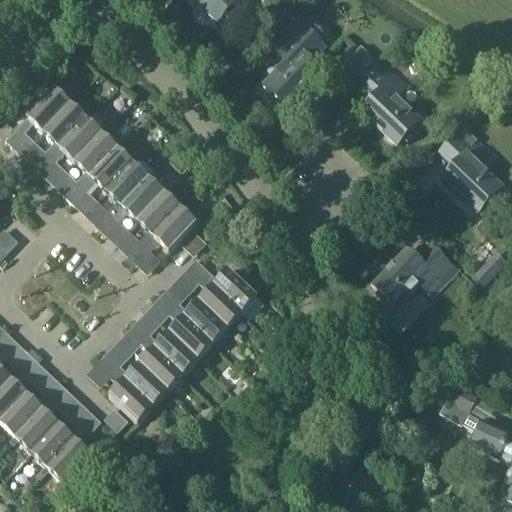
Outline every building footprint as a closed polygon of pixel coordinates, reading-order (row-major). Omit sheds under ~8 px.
[(241,1),(240,0),(189,0),(218,26),(241,1)] [(322,75),(312,65),(326,50),(299,24),(272,52),(285,65),(263,88),(288,112),(322,75)] [(83,62),(68,56),(63,66),(78,73),(83,62)] [(382,61),(355,89),(371,104),(361,114),(398,149),(421,124),(398,102),(410,88),(382,61)] [(34,128),(44,137),(71,109),(56,95),(6,145),(12,151),(34,128)] [(71,109),(44,137),(54,147),(39,163),(49,174),(56,167),(51,162),(87,124),(71,109)] [(65,158),(76,167),(102,139),(87,124),(51,162),(56,167),(65,158)] [(443,181),(479,216),(502,191),(479,168),(492,154),(465,128),(438,156),(453,171),(443,181)] [(102,139),(76,167),(87,177),(70,194),(81,205),(88,198),(82,192),(118,154),(102,139)] [(97,188),(107,197),(134,169),(118,154),(82,192),(88,198),(97,188)] [(43,180),(49,174),(38,164),(33,170),(43,180)] [(134,169),(107,197),(118,207),(102,223),(112,234),(119,227),(114,222),(150,184),(134,169)] [(128,217),(138,227),(165,198),(150,184),(114,222),(119,227),(128,217)] [(81,205),(70,194),(64,201),(75,211),(81,205)] [(165,198),(138,227),(148,237),(133,253),(144,264),(151,257),(145,252),(182,214),(165,198)] [(160,248),(170,257),(197,228),(182,214),(145,252),(151,257),(160,248)] [(112,234),(101,224),(95,230),(106,241),(112,234)] [(372,288),(397,312),(420,288),(433,301),(459,274),(432,247),(417,262),(407,252),(372,288)] [(2,252),(0,254),(0,266),(8,258),(2,252)] [(137,271),(144,264),(133,253),(126,260),(137,271)] [(186,275),(193,282),(203,270),(196,264),(186,275)] [(495,278),(483,267),(472,280),(483,291),(495,278)] [(265,308),(229,274),(219,285),(203,270),(193,282),(200,288),(204,283),(242,319),(243,318),(250,324),(265,308)] [(227,335),(242,319),(204,283),(200,288),(209,297),(198,308),(227,335)] [(163,313),(173,302),(166,296),(156,307),(163,313)] [(227,335),(198,308),(189,318),(173,302),(163,313),(170,320),(174,315),(212,351),(227,335)] [(179,329),(168,340),(197,367),(212,351),(174,315),(170,320),(179,329)] [(133,345),(144,334),(137,328),(126,339),(133,345)] [(197,367),(168,340),(160,349),(144,334),(133,345),(140,351),(144,347),(182,383),(197,367)] [(149,360),(139,371),(168,398),(182,383),(144,347),(140,351),(149,360)] [(21,365),(32,375),(39,368),(28,357),(21,365)] [(103,376),(114,365),(107,358),(96,370),(103,376)] [(0,428),(0,429),(27,401),(17,391),(32,375),(21,365),(14,372),(20,378),(0,398),(0,428)] [(168,398),(139,371),(130,380),(114,365),(103,376),(110,383),(115,378),(153,414),(168,398)] [(6,380),(0,374),(0,398),(20,378),(14,372),(6,380)] [(469,378),(465,375),(459,376),(456,381),(458,386),(462,388),(467,388),(471,383),(469,378)] [(119,392),(110,403),(138,429),(140,428),(153,414),(115,378),(110,383),(119,392)] [(53,395),(64,405),(71,398),(60,387),(53,395)] [(492,511),(511,511),(511,452),(504,449),(509,437),(482,425),(482,426),(469,420),(477,404),(455,392),(440,420),(462,431),(463,430),(477,436),(471,451),(500,464),(501,462),(511,466),(511,474),(500,502),(497,501),(492,511)] [(31,459),(58,430),(49,421),(64,405),(53,395),(45,402),(50,407),(16,444),(31,459)] [(37,411),(27,401),(0,429),(16,444),(50,407),(45,402),(37,411)] [(90,417),(83,424),(95,436),(102,428),(90,417)] [(47,474),(63,489),(91,461),(81,451),(95,436),(83,424),(76,432),(81,437),(47,474)] [(68,440),(58,430),(31,459),(47,474),(81,437),(76,432),(68,440)]
